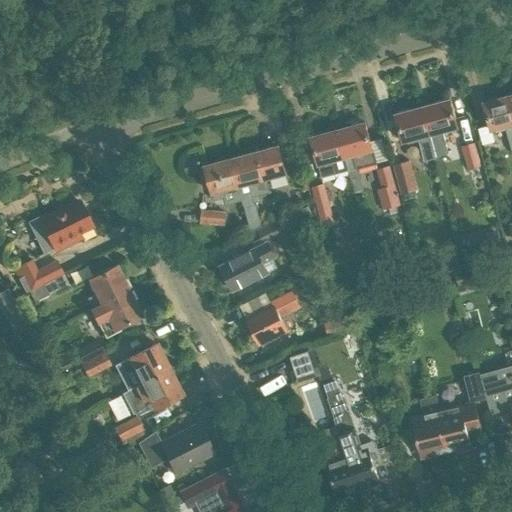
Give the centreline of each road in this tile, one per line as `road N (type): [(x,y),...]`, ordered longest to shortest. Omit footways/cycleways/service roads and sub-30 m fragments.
road 1 (residential): [(294,511),(105,127)]
road 2 (residential): [(105,127),(511,14)]
